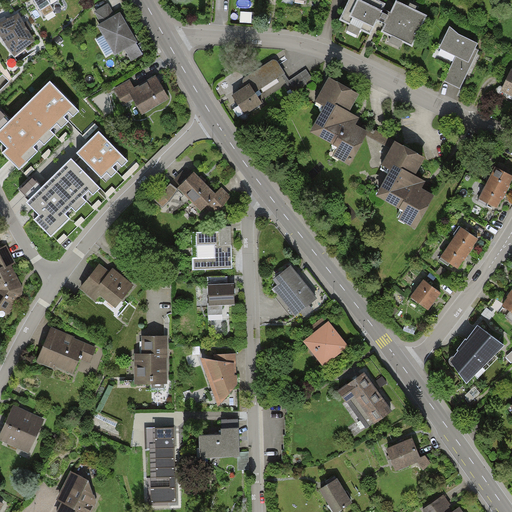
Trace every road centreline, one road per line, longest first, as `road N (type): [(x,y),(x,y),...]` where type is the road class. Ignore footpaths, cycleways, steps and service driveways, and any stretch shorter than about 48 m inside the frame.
road 1 (residential): [(511,141),(309,47),(189,36),(168,43)]
road 2 (residential): [(267,192),(248,224),(258,511)]
road 3 (residential): [(55,283),(211,115)]
road 4 (tertiary): [(267,192),(406,370)]
road 5 (tertiary): [(406,370),(506,511)]
road 6 (residential): [(406,370),(510,236)]
